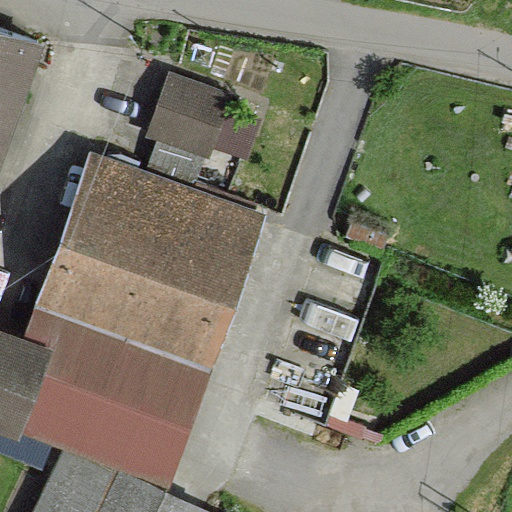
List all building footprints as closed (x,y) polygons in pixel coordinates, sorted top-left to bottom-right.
[(0,318),(0,126),(33,32),(0,20),(0,410),(13,415),(43,333),(27,328),(0,318)] [(226,89),(170,70),(150,128),(157,130),(206,147),(222,101),(226,89)] [(206,147),(157,130),(146,166),(227,195),(255,114),(222,101),(206,147)] [(146,166),(93,146),(27,328),(43,333),(13,415),(165,470),(199,378),(261,207),(227,195),(146,166)] [(67,444),(34,511),(211,511),(161,488),(67,444)]
